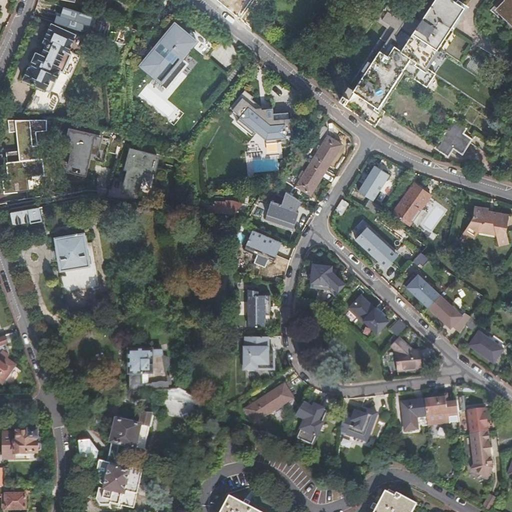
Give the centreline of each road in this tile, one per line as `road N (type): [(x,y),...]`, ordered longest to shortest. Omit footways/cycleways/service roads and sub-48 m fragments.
road 1 (residential): [(475,369),(358,388),(316,377),(295,352),(288,323),(301,246),(316,222)]
road 2 (residential): [(367,137),(199,0)]
road 3 (residential): [(475,369),(316,222)]
road 4 (residential): [(329,511),(247,459),(214,451),(196,475),(199,511)]
road 5 (residential): [(53,400),(0,244)]
road 6 (residential): [(511,193),(367,137)]
road 7 (residential): [(454,511),(408,482),(380,482),(354,511)]
